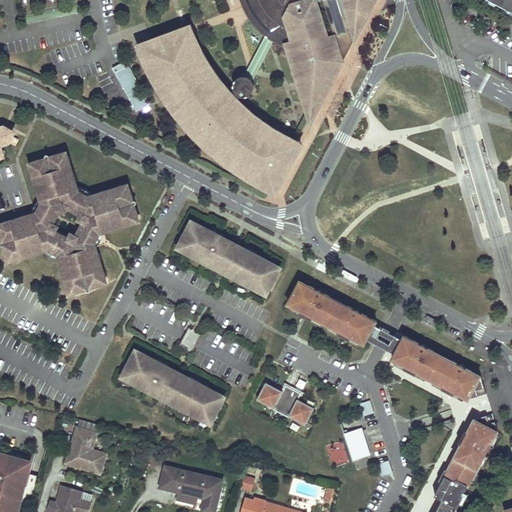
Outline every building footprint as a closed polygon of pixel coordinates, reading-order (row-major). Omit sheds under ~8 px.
[(242,0),(244,4),(248,13),(253,21),(260,29),(267,36),(275,42),(283,47),(291,50),(290,47),(296,45),(287,41),(279,37),(272,32),(265,25),(260,18),(255,10),(251,2),(250,0),(242,0)] [(250,0),(251,2),(255,10),(260,18),(265,25),(272,32),(279,37),(287,41),(296,45),(290,47),(291,50),(308,104),(316,103),(346,46),(344,45),(343,44),(343,42),(343,41),(343,39),(344,38),(345,37),(346,36),(347,35),(349,35),(351,36),(364,12),(361,10),(362,7),(365,9),(370,0),(250,0)] [(310,107),(311,107),(314,107),(316,108),(317,110),(317,112),(316,114),(314,115),(312,115),(314,123),(346,67),(353,54),(380,0),(370,0),(365,9),(362,7),(361,10),(364,12),(351,36),(349,35),(347,35),(346,36),(345,37),(344,38),(343,39),(343,41),(343,42),(343,44),(344,45),(346,46),(316,103),(308,104),(309,108),(310,107)] [(511,0),(487,0),(511,12),(511,0)] [(277,193),(302,145),(295,141),(283,134),(258,116),(239,98),(233,92),(216,70),(200,44),(191,26),(141,46),(145,55),(169,45),(174,47),(176,42),(188,37),(196,55),(211,79),(230,102),(251,122),(274,139),(291,149),(285,161),(281,162),(282,166),(270,189),(277,193)] [(275,42),(267,36),(246,76),(248,76),(251,77),(253,79),(255,81),(275,42)] [(174,47),(169,45),(145,55),(153,72),(172,103),(195,131),(221,156),(250,178),(270,189),(282,166),(281,162),(285,161),(291,149),(274,139),(251,122),(230,102),(211,79),(196,55),(188,37),(176,42),(174,47)] [(135,112),(149,105),(126,60),(112,67),(135,112)] [(248,76),(246,76),(243,76),(241,77),(238,79),(237,81),(235,83),(235,86),(235,89),(236,90),(236,91),(237,94),(239,95),(241,96),(244,97),(249,97),(252,95),(254,94),(255,91),(256,89),(256,86),(256,84),(255,81),(253,79),(251,77),(248,76)] [(314,107),(311,107),(310,107),(309,108),(308,110),(308,112),(309,113),(310,114),(311,115),(312,115),(314,115),(316,114),(317,112),(317,110),(316,108),(314,107)] [(0,155),(4,154),(1,146),(8,143),(13,134),(12,131),(9,130),(6,131),(3,129),(0,130),(0,129),(0,155)] [(66,161),(63,151),(49,155),(51,160),(47,161),(46,157),(31,161),(34,171),(32,174),(34,180),(37,182),(39,189),(38,192),(42,203),(51,208),(53,204),(61,209),(64,211),(67,206),(79,213),(77,217),(85,221),(91,224),(90,226),(100,232),(110,229),(110,226),(118,224),(120,226),(129,223),(130,220),(140,218),(136,204),(130,206),(129,202),(135,200),(130,185),(120,189),(117,187),(110,189),(108,192),(101,194),(98,193),(89,196),(88,197),(77,192),(78,191),(75,181),(72,180),(70,172),(71,170),(68,162),(66,161)] [(493,192),(498,190),(492,169),(487,170),(493,192)] [(469,173),(464,174),(470,196),(475,194),(469,173)] [(51,208),(42,203),(36,214),(46,218),(44,222),(52,226),(61,209),(53,204),(51,208)] [(44,222),(46,218),(36,214),(27,215),(24,219),(17,221),(15,219),(7,221),(5,225),(0,226),(0,237),(1,241),(5,240),(6,244),(2,245),(7,259),(15,256),(17,258),(27,255),(28,252),(34,250),(38,252),(46,249),(47,246),(58,252),(57,254),(60,264),(63,265),(65,273),(64,275),(66,283),(69,285),(72,295),(87,290),(86,285),(89,284),(91,289),(103,285),(100,275),(102,272),(100,264),(97,263),(94,256),(96,253),(94,245),(83,239),(82,242),(76,239),(68,235),(66,240),(53,233),(56,228),(52,226),(44,222)] [(94,245),(100,232),(90,226),(91,224),(85,221),(76,239),(82,242),(83,239),(94,245)] [(262,286),(269,290),(279,271),(272,267),(274,263),(257,254),(256,255),(245,249),(245,248),(239,245),(235,252),(225,247),(229,239),(223,236),(223,237),(212,231),(213,230),(195,221),(193,226),(189,233),(185,231),(180,242),(184,244),(182,248),(198,257),(198,256),(210,262),(209,263),(215,266),(220,259),(222,260),(223,266),(230,264),(231,265),(227,273),(233,276),(234,275),(245,281),(244,282),(260,290),(262,286)] [(223,237),(223,236),(225,234),(213,228),(213,230),(212,231),(223,237)] [(235,252),(239,245),(229,239),(225,247),(235,252)] [(256,255),(257,254),(258,252),(246,246),(245,248),(245,249),(256,255)] [(198,256),(198,257),(196,259),(208,265),(209,263),(210,262),(198,256)] [(234,275),(233,276),(232,278),(243,284),(244,282),(245,281),(234,275)] [(360,342),(364,344),(367,339),(374,324),(376,320),(300,281),(288,304),(291,306),(297,309),(298,306),(318,316),(316,319),(322,322),(329,326),(335,329),(336,326),(356,336),(354,339),(360,342)] [(135,295),(142,298),(147,287),(141,284),(135,295)] [(320,325),(322,322),(316,319),(318,316),(298,306),(297,309),(291,306),(290,309),(320,325)] [(374,324),(367,339),(380,346),(395,353),(403,339),(388,331),(374,324)] [(358,345),(360,342),(354,339),(356,336),(336,326),(335,329),(329,326),(328,329),(358,345)] [(180,345),(195,352),(199,344),(204,334),(194,329),(190,327),(185,336),(180,345)] [(464,397),(468,399),(486,394),(481,375),(404,336),(403,339),(395,353),(392,359),(395,361),(401,364),(403,361),(422,371),(420,374),(427,377),(434,381),(439,384),(441,381),(460,391),(458,394),(464,397)] [(206,417),(213,420),(224,400),(216,396),(219,392),(201,383),(200,384),(190,378),(190,377),(184,373),(180,381),(170,376),(174,368),(168,365),(168,367),(157,361),(158,359),(140,350),(137,354),(134,362),(130,360),(124,371),(128,373),(125,377),(142,386),(142,385),(154,391),(153,392),(160,396),(163,389),(166,390),(166,391),(165,392),(165,393),(166,395),(166,396),(167,396),(168,397),(169,397),(170,398),(171,397),(172,397),(173,396),(174,394),(175,395),(172,402),(177,405),(178,404),(190,410),(189,411),(204,419),(206,417)] [(168,367),(168,365),(170,363),(159,357),(158,359),(157,361),(168,367)] [(425,380),(427,377),(420,374),(422,371),(403,361),(401,364),(395,361),(394,364),(425,380)] [(170,376),(180,381),(184,373),(174,368),(170,376)] [(200,384),(201,383),(202,380),(192,374),(190,377),(190,378),(200,384)] [(463,400),(464,397),(458,394),(460,391),(441,381),(439,384),(434,381),(432,384),(463,400)] [(142,385),(142,386),(140,389),(152,395),(153,392),(154,391),(142,385)] [(257,400),(305,425),(313,412),(305,408),(307,404),(298,399),(301,394),(286,385),(282,390),(274,386),(272,389),(264,386),(257,400)] [(367,399),(358,402),(362,413),(371,410),(367,399)] [(178,404),(177,405),(175,408),(187,414),(189,411),(190,410),(178,404)] [(443,499),(458,507),(463,498),(460,497),(470,477),(473,479),(482,460),(480,459),(490,439),(493,440),(498,431),(492,413),(474,419),(468,432),(461,444),(448,469),(441,482),(434,495),(443,499)] [(69,453),(66,463),(101,474),(108,453),(93,449),(83,446),(85,437),(95,441),(98,432),(78,426),(71,446),(73,447),(72,453),(69,453)] [(352,458),(368,453),(360,430),(348,433),(344,435),(352,458)] [(458,442),(461,444),(468,432),(464,430),(458,442)] [(95,441),(85,437),(83,446),(93,449),(95,441)] [(341,443),(327,448),(334,467),(348,461),(341,443)] [(18,511),(19,510),(13,508),(17,494),(20,495),(25,478),(19,477),(23,462),(0,455),(0,511),(18,511)] [(391,472),(387,461),(378,464),(381,475),(391,472)] [(203,510),(211,511),(215,511),(223,481),(167,466),(161,487),(179,491),(195,496),(197,490),(207,493),(206,498),(203,510)] [(438,481),(441,482),(448,469),(445,468),(438,481)] [(241,488),(253,491),(255,483),(244,479),(241,488)] [(81,499),(84,491),(62,484),(56,502),(61,503),(58,511),(54,511),(53,511),(89,511),(93,502),(81,499)] [(334,491),(327,489),(324,501),(331,502),(334,491)] [(195,496),(179,491),(176,500),(193,505),(195,496)] [(503,497),(495,494),(491,500),(499,504),(503,497)] [(301,511),(267,502),(268,500),(255,496),(255,499),(246,496),(241,511),(301,511)] [(455,511),(458,507),(443,499),(436,511),(455,511)] [(56,502),(50,500),(47,510),(53,511),(54,511),(58,511),(61,503),(56,502)]
